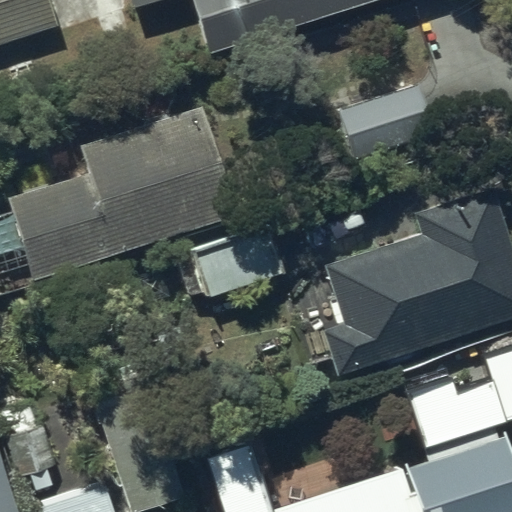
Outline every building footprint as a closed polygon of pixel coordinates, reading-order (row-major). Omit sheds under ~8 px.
[(0,0),(0,41),(49,27),(40,0),(0,0)] [(116,0),(120,9),(146,0),(174,0),(193,54),(355,0),(116,0)] [(410,85),(327,112),(343,161),(426,134),(410,85)] [(0,193),(0,222),(18,279),(220,216),(185,106),(61,145),(70,172),(0,193)] [(511,240),(499,200),(490,203),(484,185),(402,211),(409,232),(312,263),(331,324),(312,330),(326,375),(511,316),(511,272),(505,251),(511,249),(511,240)] [(271,270),(256,225),(177,251),(192,296),(271,270)] [(410,447),(482,423),(503,417),(506,426),(511,424),(511,344),(469,358),(476,380),(438,392),(434,378),(392,391),(410,447)] [(129,511),(156,511),(180,505),(138,369),(89,385),(129,511)] [(38,421),(0,433),(0,454),(7,480),(20,475),(25,489),(46,482),(41,467),(52,464),(38,421)] [(258,510),(258,511),(511,511),(511,499),(492,436),(487,438),(482,423),(410,447),(414,461),(258,510)] [(258,511),(258,510),(235,443),(192,456),(209,511),(258,511)] [(108,511),(98,480),(27,502),(30,511),(108,511)]
